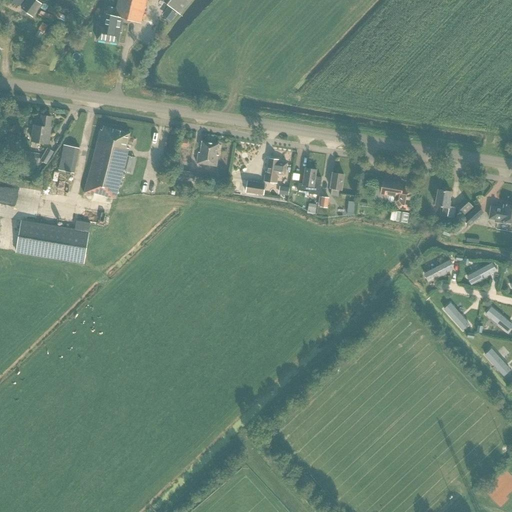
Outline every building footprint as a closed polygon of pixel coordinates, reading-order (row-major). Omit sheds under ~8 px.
[(33,17),(43,4),(37,0),(26,0),(21,8),(33,17)] [(123,17),(123,18),(140,23),(146,0),(118,0),(115,15),(123,17)] [(191,0),(164,0),(164,2),(180,14),(191,0)] [(167,7),(162,13),(171,20),(176,14),(167,7)] [(123,17),(115,15),(106,14),(105,25),(104,24),(104,27),(99,26),(97,39),(118,43),(120,32),(121,33),(122,24),(123,18),(123,17)] [(44,34),(48,24),(42,21),(38,31),(44,34)] [(49,127),(51,117),(42,115),(42,119),(39,118),(38,125),(34,124),(31,141),(47,144),(50,127),(49,127)] [(131,133),(104,126),(103,129),(101,129),(84,192),(106,198),(107,196),(116,198),(129,146),(127,145),(131,133)] [(188,139),(181,138),(180,147),(187,148),(188,139)] [(216,154),(218,144),(202,141),(200,152),(198,152),(196,163),(216,166),(218,155),(216,154)] [(79,149),(64,146),(58,171),(73,175),(79,149)] [(47,148),(40,160),(47,164),(54,152),(47,148)] [(38,162),(40,154),(30,152),(28,161),(38,162)] [(277,183),(278,174),(285,175),(287,163),(278,161),(279,159),(269,158),(266,176),(265,176),(264,181),(277,183)] [(319,195),(322,177),(316,176),(317,169),(305,167),(302,183),(299,183),(297,191),(319,195)] [(194,184),(196,172),(178,170),(176,181),(194,184)] [(342,189),(344,174),(332,172),(330,188),(332,188),(331,195),(338,196),(339,189),(342,189)] [(411,190),(402,188),(403,183),(383,180),(382,187),(377,186),(376,194),(374,194),(374,196),(375,198),(377,199),(378,200),(379,198),(381,199),(385,200),(388,200),(389,195),(395,196),(394,201),(397,206),(401,206),(400,209),(408,210),(411,190)] [(263,194),(265,183),(247,181),(246,192),(263,194)] [(278,194),(288,195),(289,187),(279,186),(278,194)] [(453,218),(455,207),(449,206),(450,201),(449,200),(451,191),(438,189),(435,205),(443,207),(442,215),(447,216),(453,218)] [(328,207),(329,197),(321,196),(320,206),(328,207)] [(461,218),(464,216),(474,207),(466,199),(456,208),(460,212),(457,214),(461,218)] [(511,222),(511,205),(504,204),(504,208),(491,206),(489,218),(495,219),(494,221),(506,223),(506,221),(511,222)] [(484,212),(477,205),(463,219),(469,226),(484,212)] [(392,209),(390,219),(403,221),(405,212),(392,209)] [(462,228),(466,223),(462,219),(458,224),(462,228)] [(75,229),(22,220),(17,252),(84,263),(91,223),(77,220),(75,229)] [(430,271),(433,277),(440,274),(439,274),(446,270),(446,271),(452,267),(449,261),(430,271)] [(492,263),(473,274),(477,280),(483,277),(489,273),(496,270),(492,263)] [(458,313),(454,307),(448,312),(462,328),(468,323),(463,318),(458,313)] [(501,315),(496,311),(491,317),(507,330),(511,324),(507,320),(506,320),(501,316),(501,315)] [(500,359),(495,354),(489,359),(504,375),(509,370),(505,364),(504,365),(499,359),(500,359)]
